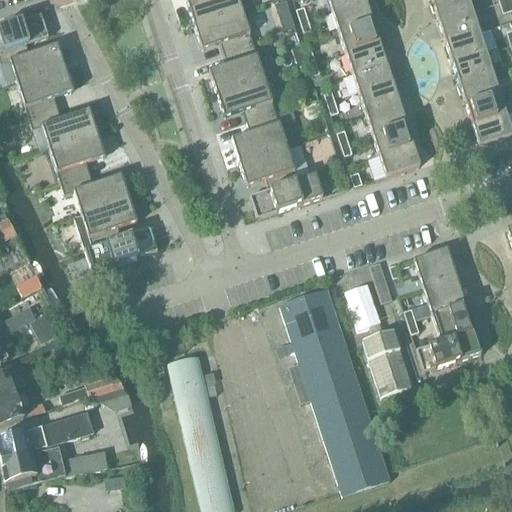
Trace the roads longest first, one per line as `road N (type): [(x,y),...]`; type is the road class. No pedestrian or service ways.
road 1 (residential): [(211,283),(60,0)]
road 2 (residential): [(244,272),(151,0)]
road 3 (residential): [(244,272),(511,186)]
